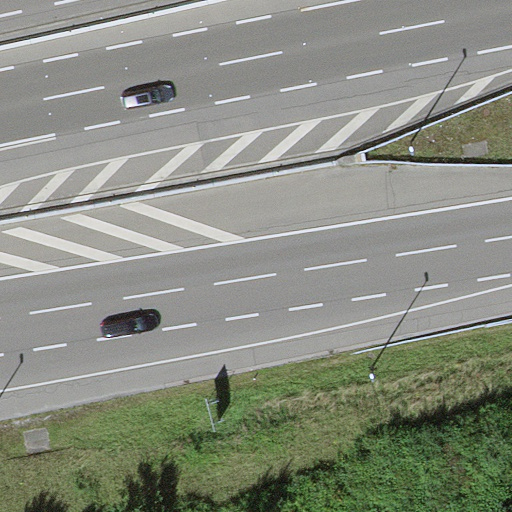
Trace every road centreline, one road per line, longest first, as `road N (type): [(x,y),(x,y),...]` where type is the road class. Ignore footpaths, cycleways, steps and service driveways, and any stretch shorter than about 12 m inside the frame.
road 1 (motorway): [(0,108),(511,8)]
road 2 (motorway): [(0,317),(511,237)]
